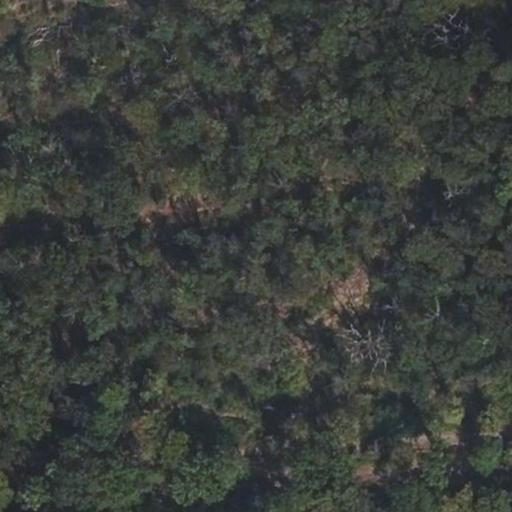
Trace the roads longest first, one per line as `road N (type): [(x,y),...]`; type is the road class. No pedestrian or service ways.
road 1 (unclassified): [(511,432),(0,466)]
road 2 (unclassified): [(0,493),(511,459)]
